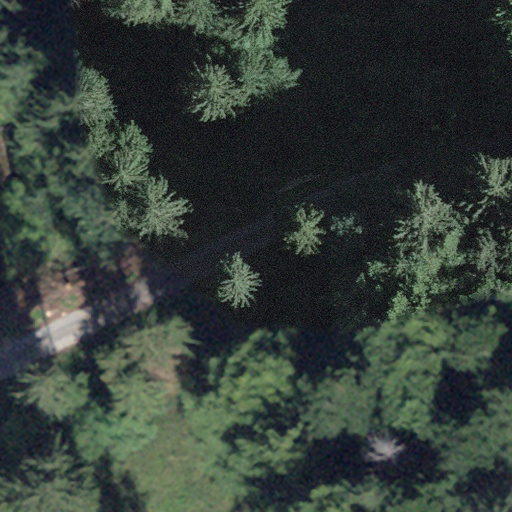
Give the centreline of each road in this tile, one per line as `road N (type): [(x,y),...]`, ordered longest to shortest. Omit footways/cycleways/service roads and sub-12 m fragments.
road 1 (track): [(511,142),(367,176),(0,352)]
road 2 (track): [(0,103),(364,55),(438,55),(511,69)]
